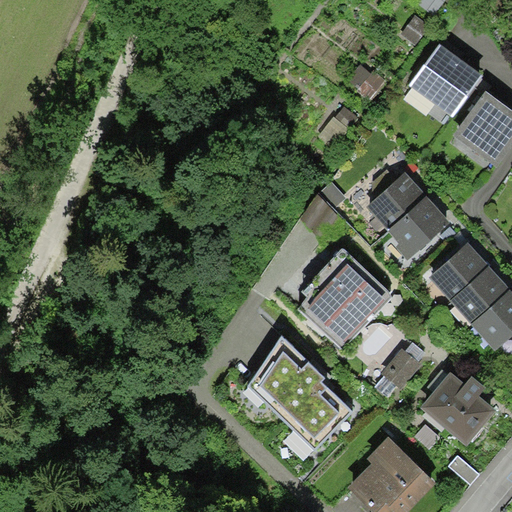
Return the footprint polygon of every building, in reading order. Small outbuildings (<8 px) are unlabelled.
[(398,1),(395,0),(383,0),(379,6),(389,13),(398,1)] [(434,16),(446,0),(418,0),(416,3),(434,16)] [(429,30),(418,21),(399,42),(410,51),(429,30)] [(441,43),(409,84),(451,116),(482,74),(441,43)] [(385,82),(373,71),(356,89),(369,100),(385,82)] [(511,111),(486,91),(453,134),(494,166),(511,143),(511,111)] [(359,118),(346,107),(336,119),(332,115),(319,131),(337,145),(359,118)] [(409,176),(369,207),(414,264),(453,233),(409,176)] [(324,199),(298,224),(322,248),(347,223),(324,199)] [(511,287),(474,243),(436,275),(504,355),(511,347),(511,287)] [(336,277),(313,299),(349,338),(393,296),(351,252),(331,272),(336,277)] [(295,334),(249,391),(319,453),(362,415),(295,334)] [(423,367),(398,347),(379,371),(384,375),(374,388),(385,397),(395,384),(404,391),(423,367)] [(457,372),(429,406),(480,448),(508,414),(489,399),(496,391),(479,377),(473,385),(457,372)] [(426,428),(415,440),(433,457),(444,445),(426,428)] [(395,440),(373,461),(379,468),(357,489),(378,511),(413,511),(439,487),(395,440)]
